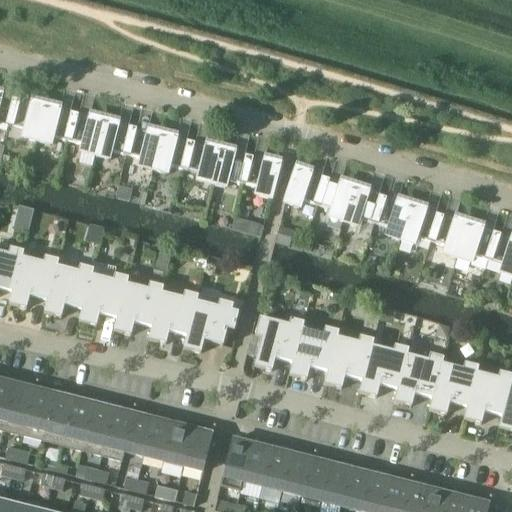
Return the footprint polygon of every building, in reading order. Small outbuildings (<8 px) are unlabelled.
[(1,97),(0,96),(0,125),(10,128),(16,101),(1,97)] [(32,105),(16,101),(10,128),(25,132),(23,139),(37,143),(45,108),(32,105)] [(59,111),(45,108),(37,143),(51,146),(53,138),(68,142),(74,116),(59,112),(59,111)] [(90,119),(74,116),(68,142),(83,146),(81,154),(95,157),(104,122),(90,119)] [(126,157),(133,130),(117,126),(118,126),(104,122),(95,157),(109,161),(111,153),(126,157)] [(148,134),(133,130),(126,157),(141,160),(140,168),(153,172),(162,137),(148,133),(148,134)] [(176,140),(162,137),(153,172),(167,175),(169,167),(184,171),(191,144),(175,140),(176,140)] [(211,186),(220,151),(206,148),(191,144),(184,171),(200,175),(198,183),(211,186)] [(227,182),(243,185),(249,159),(234,155),(234,154),(220,151),(211,186),(225,189),(227,182)] [(265,162),(249,159),(243,185),(258,189),(256,197),(271,201),(279,166),(265,162)] [(302,202),(317,207),(325,180),(310,176),(310,175),(296,171),(285,205),(299,209),(302,202)] [(341,185),(325,180),(317,207),(332,212),(329,219),(343,224),(354,189),(341,185)] [(368,194),(354,189),(343,224),(356,228),(359,220),(374,225),(382,199),(367,194),(368,194)] [(398,204),(382,199),(374,225),(389,230),(387,238),(400,242),(411,208),(398,203),(398,204)] [(425,212),(411,208),(400,242),(414,246),(416,239),(431,243),(440,217),(425,212)] [(455,222),(440,217),(431,243),(446,248),(444,256),(457,260),(468,226),(455,222)] [(257,238),(260,226),(260,225),(249,223),(246,235),(257,238)] [(482,230),(468,226),(457,260),(471,264),(473,257),(488,262),(497,235),(482,231),(482,230)] [(292,233),(280,229),(276,242),(289,245),(292,233)] [(511,240),(497,235),(488,262),(503,266),(501,274),(511,277),(511,239),(511,240)] [(311,253),(314,241),(307,239),(303,250),(311,253)] [(0,291),(12,294),(13,294),(22,258),(22,259),(24,253),(10,249),(8,255),(0,252),(0,291)] [(57,267),(59,262),(45,258),(43,264),(22,259),(22,258),(13,294),(12,294),(9,306),(26,310),(29,298),(47,303),(57,267)] [(64,307),(82,312),(91,276),(92,276),(94,270),(80,267),(78,273),(57,267),(47,303),(44,315),(61,319),(64,307)] [(126,285),(127,285),(129,279),(115,276),(113,282),(92,276),(91,276),(82,312),(78,324),(96,328),(99,316),(116,320),(117,321),(126,285)] [(134,325),(151,329),(152,329),(161,294),(162,294),(163,288),(149,285),(148,290),(127,285),(126,285),(117,321),(116,320),(113,332),(131,337),(134,325)] [(169,334),(186,338),(187,338),(196,303),(197,303),(198,297),(184,293),(183,299),(162,294),(161,294),(152,329),(151,329),(148,341),(166,346),(169,334)] [(218,308),(197,303),(196,303),(187,338),(186,338),(183,350),(201,355),(204,343),(223,347),(227,331),(234,333),(239,313),(232,312),(233,306),(219,302),(218,308)] [(302,329),(303,330),(304,324),(290,320),(289,326),(259,319),(255,337),(255,338),(261,340),(257,359),(254,368),(272,373),(275,361),(292,365),(293,365),(302,329)] [(310,369),(327,374),(328,374),(337,338),(338,339),(339,333),(325,329),(323,335),(303,330),(302,329),(293,365),(292,365),(289,377),(307,381),(310,369)] [(251,336),(246,356),(247,356),(257,359),(261,340),(255,338),(255,337),(251,336)] [(358,344),(338,339),(337,338),(328,374),(327,374),(324,386),(341,390),(344,378),(362,383),(363,383),(372,347),(374,341),(360,338),(358,344)] [(379,387),(397,391),(397,392),(406,356),(407,356),(409,350),(395,347),(393,353),(372,347),(363,383),(362,383),(359,395),(376,399),(379,387)] [(441,365),(442,365),(444,359),(430,355),(428,361),(407,356),(406,356),(397,392),(397,391),(394,403),(411,408),(414,396),(432,400),(441,365)] [(476,374),(477,374),(479,368),(464,364),(463,370),(442,365),(441,365),(432,400),(429,412),(446,417),(449,405),(466,409),(467,409),(476,374)] [(511,382),(511,383),(511,382),(511,376),(499,373),(498,379),(477,374),(476,374),(467,409),(466,409),(463,421),(481,426),(484,414),(501,418),(502,418),(511,382)] [(15,386),(0,382),(0,432),(3,433),(15,386)] [(502,418),(501,418),(498,430),(511,433),(511,382),(511,383),(511,382),(502,418)] [(34,391),(15,386),(3,433),(23,438),(34,391)] [(54,396),(34,391),(23,438),(42,443),(54,396)] [(42,443),(62,448),(74,401),(54,396),(42,443)] [(94,406),(74,401),(62,448),(82,453),(94,406)] [(114,411),(94,406),(82,453),(102,458),(114,411)] [(133,416),(114,411),(102,458),(122,463),(125,454),(124,454),(133,416)] [(153,421),(133,416),(124,454),(125,454),(144,459),(153,421)] [(173,426),(153,421),(144,459),(163,464),(173,426)] [(193,431),(173,426),(163,464),(183,469),(193,431)] [(213,436),(193,431),(183,469),(203,474),(213,436)] [(241,493),(243,484),(242,484),(252,446),(232,441),(220,488),(241,493)] [(271,451),(252,446),(242,484),(243,484),(262,489),(271,451)] [(5,460),(16,463),(19,452),(8,449),(5,460)] [(262,489),(259,500),(279,505),(282,494),(291,456),(271,451),(262,489)] [(30,455),(19,452),(16,463),(27,466),(30,455)] [(311,461),(291,456),(282,494),(301,499),(311,461)] [(331,466),(311,461),(301,499),(321,504),(331,466)] [(47,463),(45,470),(56,473),(58,466),(47,463)] [(1,477),(12,480),(15,469),(4,466),(1,477)] [(58,466),(56,473),(67,476),(69,469),(58,466)] [(351,471),(331,466),(321,504),(341,509),(351,471)] [(26,472),(15,469),(12,480),(23,483),(26,472)] [(84,480),(95,483),(98,472),(87,469),(84,480)] [(361,511),(370,476),(351,471),(341,509),(354,511),(361,511)] [(109,475),(98,472),(95,483),(106,486),(109,475)] [(40,487),(51,490),(54,479),(43,476),(40,487)] [(382,511),(390,481),(370,476),(361,511),(382,511)] [(65,482),(54,479),(51,490),(62,493),(65,482)] [(124,490),(135,493),(138,482),(127,479),(124,490)] [(403,511),(410,486),(390,481),(382,511),(403,511)] [(149,485),(138,482),(135,493),(146,496),(149,485)] [(80,497),(91,500),(94,489),(83,486),(80,497)] [(424,511),(430,491),(410,486),(403,511),(424,511)] [(157,487),(155,498),(175,503),(178,492),(157,487)] [(105,492),(94,489),(91,500),(102,503),(105,492)] [(445,511),(449,496),(430,491),(424,511),(445,511)] [(194,508),(197,497),(185,494),(182,505),(194,508)] [(120,507),(131,510),(133,499),(122,496),(120,507)] [(466,511),(469,501),(449,496),(445,511),(466,511)] [(141,511),(144,502),(133,499),(131,510),(137,511),(141,511)] [(226,511),(229,504),(217,501),(213,511),(226,511)] [(487,511),(489,506),(469,501),(466,511),(487,511)]
